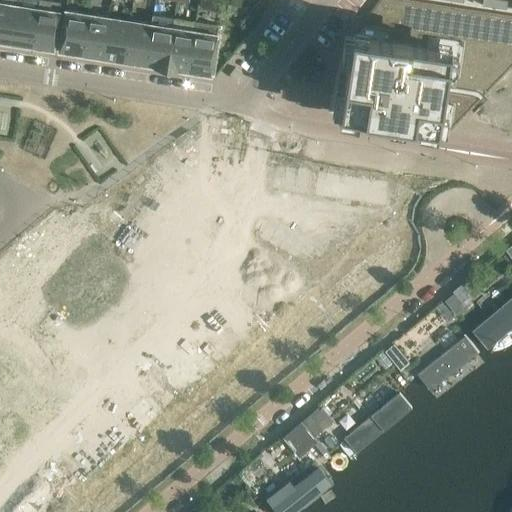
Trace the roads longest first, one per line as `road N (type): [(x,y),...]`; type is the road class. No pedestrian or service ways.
road 1 (residential): [(153,511),(442,267)]
road 2 (residential): [(250,101),(271,119),(511,157)]
road 3 (residential): [(0,64),(250,101)]
road 4 (residential): [(250,101),(328,0)]
road 5 (residential): [(494,222),(474,202),(440,209),(432,237),(442,267)]
